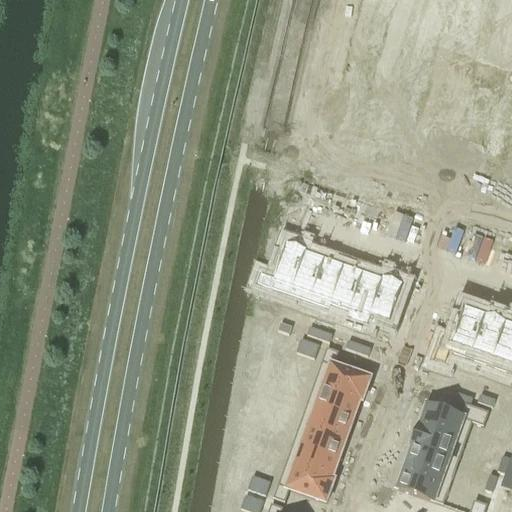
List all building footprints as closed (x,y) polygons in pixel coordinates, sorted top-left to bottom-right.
[(373,0),(369,0),(364,20),(402,29),(407,9),(407,8),(405,8),(373,0)] [(406,0),(405,8),(407,8),(407,9),(416,12),(419,0),(406,0)] [(511,0),(489,0),(488,5),(511,13),(511,0)] [(511,13),(488,5),(481,24),(511,35),(511,13)] [(364,20),(359,40),(397,49),(402,29),(364,20)] [(452,23),(448,34),(455,37),(459,25),(452,23)] [(511,35),(481,24),(474,43),(510,56),(511,49),(511,35)] [(448,34),(444,45),(451,48),(455,37),(448,34)] [(359,40),(354,59),(392,69),(397,49),(359,40)] [(474,43),(467,64),(503,76),(510,56),(474,43)] [(429,44),(425,56),(433,58),(437,47),(429,44)] [(425,56),(421,67),(429,70),(433,58),(425,56)] [(354,59),(349,80),(385,89),(387,90),(388,88),(392,69),(354,59)] [(385,89),(381,103),(391,105),(393,105),(397,91),(388,88),(387,90),(385,89)] [(366,99),(362,112),(376,116),(378,110),(379,102),(366,99)] [(379,102),(378,110),(389,113),(391,105),(381,103),(379,102)] [(406,116),(404,124),(415,128),(418,120),(406,116)] [(418,120),(415,128),(426,132),(429,124),(418,120)] [(445,130),(442,138),(453,142),(456,134),(445,130)] [(456,134),(453,142),(465,146),(467,138),(456,134)] [(344,137),(330,176),(352,184),(366,145),(344,137)] [(366,145),(352,184),(353,184),(354,182),(372,189),(385,152),(366,145)] [(385,152),(372,189),(391,195),(404,159),(385,152)] [(404,159),(391,195),(410,202),(423,165),(404,159)] [(423,165),(410,202),(428,209),(428,211),(429,211),(443,172),(423,165)] [(443,172),(429,211),(450,219),(464,180),(443,172)] [(260,275),(256,286),(289,298),(305,252),(285,244),(273,279),(260,275)] [(305,252),(289,298),(308,305),(324,261),(308,255),(309,253),(305,252)] [(324,261),(308,305),(327,312),(343,267),(324,261)] [(343,267),(327,312),(328,312),(330,308),(347,314),(346,318),(347,319),(362,274),(343,267)] [(362,274),(347,319),(366,325),(382,279),(381,279),(381,281),(362,274)] [(382,279),(366,325),(367,326),(370,317),(389,324),(394,311),(395,312),(399,301),(397,301),(403,286),(382,279)] [(440,339),(432,362),(444,366),(448,355),(468,362),(485,316),(463,308),(451,343),(440,339)] [(485,316),(468,362),(489,369),(505,323),(485,316)] [(511,325),(505,323),(489,369),(509,377),(511,368),(511,325)] [(279,325),(277,333),(288,337),(289,333),(291,329),(279,325)] [(308,329),(306,337),(317,341),(320,333),(308,329)] [(320,333),(317,341),(328,345),(331,337),(320,333)] [(300,341),(295,354),(304,358),(309,344),(300,341)] [(347,343),(344,350),(355,354),(358,347),(347,343)] [(309,344),(304,358),(313,361),(318,347),(309,344)] [(358,347),(355,354),(367,358),(369,351),(358,347)] [(326,350),(313,385),(361,402),(369,380),(332,368),(337,354),(326,350)] [(313,385),(306,405),(352,421),(359,402),(361,403),(361,402),(313,385)] [(457,395),(454,402),(465,406),(469,408),(472,400),(457,395)] [(479,397),(476,404),(492,409),(494,402),(479,397)] [(306,405),(299,425),(345,442),(348,432),(349,432),(352,423),(351,423),(352,421),(306,405)] [(426,407),(418,429),(464,445),(471,425),(482,429),(487,414),(469,408),(465,406),(460,419),(426,407)] [(299,425),(292,446),(337,462),(338,461),(339,461),(342,452),(341,451),(345,442),(299,425)] [(418,429),(411,449),(457,465),(464,445),(418,429)] [(292,446),(284,466),(332,483),(333,482),(331,481),(337,462),(292,446)] [(411,449),(404,469),(450,486),(457,465),(411,449)] [(501,458),(496,473),(504,476),(509,461),(501,458)] [(284,466),(272,500),(284,505),(289,491),(325,504),(332,483),(284,466)] [(404,469),(396,491),(442,507),(450,486),(404,469)] [(489,477),(483,492),(491,494),(496,479),(489,477)] [(251,478),(247,491),(255,495),(260,481),(251,478)] [(260,481),(255,495),(265,498),(269,484),(260,481)] [(245,497),(240,511),(244,511),(249,511),(253,500),(245,497)] [(253,500),(249,511),(259,511),(263,503),(253,500)] [(473,503),(469,511),(484,511),(486,507),(473,503)]
